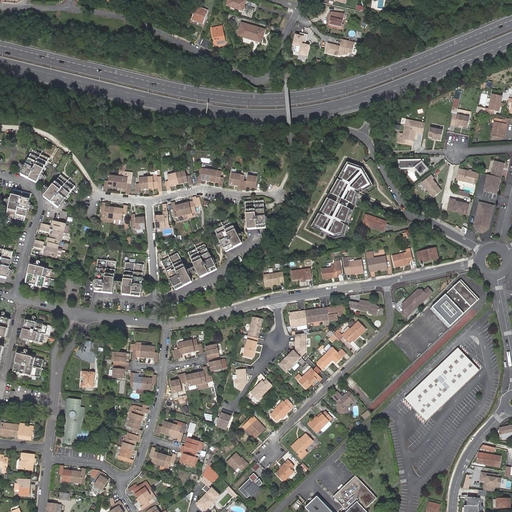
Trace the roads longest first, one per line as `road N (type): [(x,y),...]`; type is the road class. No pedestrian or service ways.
road 1 (primary): [(511,23),(375,79),(282,100),(202,95),(0,48)]
road 2 (primary): [(0,63),(175,105),(283,115),(376,95),(511,39)]
road 3 (residential): [(67,7),(149,26),(253,80),(266,77),(300,7)]
road 4 (residential): [(268,453),(384,331),(386,281)]
road 5 (residential): [(351,131),(368,144),(409,210),(482,251)]
road 6 (residential): [(148,201),(199,188),(277,196)]
road 7 (residential): [(155,300),(217,273),(257,231)]
road 8 (track): [(94,193),(62,145),(0,128)]
road 9 (residential): [(276,299),(277,339),(232,407)]
road 10 (tertiary): [(452,511),(464,462),(506,408)]
